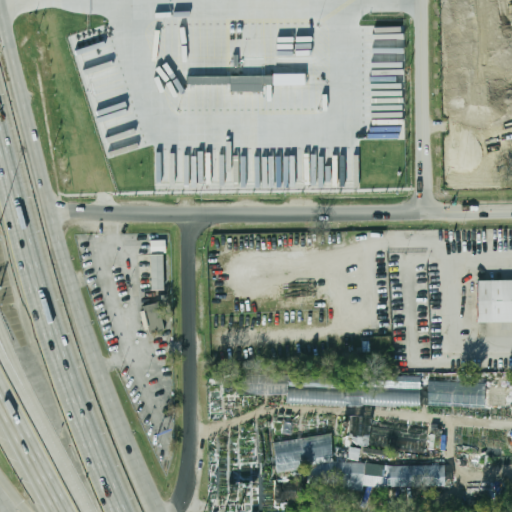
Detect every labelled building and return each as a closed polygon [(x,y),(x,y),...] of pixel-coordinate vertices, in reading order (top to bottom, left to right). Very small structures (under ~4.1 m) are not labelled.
[(461,87),(460,3),(442,3),(442,88),(461,87)] [(511,22),(511,30),(500,31),(500,23),(511,22)] [(511,77),(511,41),(501,42),(502,78),(511,77)] [(165,290),(165,241),(151,242),(151,291),(165,290)] [(476,280),(511,279),(511,322),(477,323),(476,280)] [(144,306),(149,333),(164,330),(158,303),(144,306)] [(486,383),(428,382),(428,407),(485,408),(486,383)] [(333,461),(384,464),(384,447),(370,446),(371,417),(349,416),(347,448),(333,447),(333,461)] [(446,466),(332,463),(332,439),(276,437),(275,471),(307,472),(307,488),(364,490),(364,485),(445,487),(446,466)]
